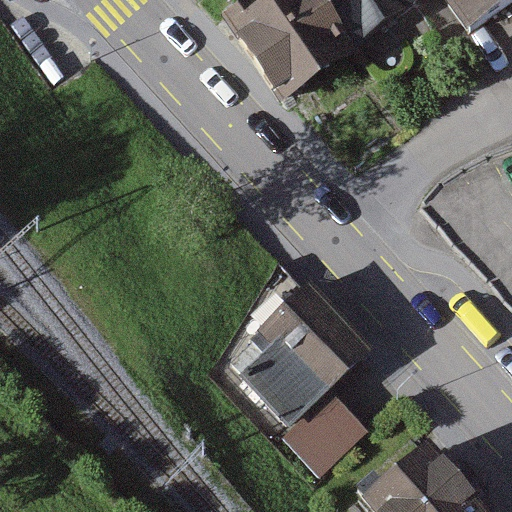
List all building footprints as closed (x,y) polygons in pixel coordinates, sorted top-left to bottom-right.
[(260,0),(245,0),(222,16),(281,99),(356,47),(323,0),(265,0),(262,2),(260,0)] [(323,0),(356,47),(420,3),(418,0),(323,0)] [(450,0),(469,26),(505,0),(450,0)] [(297,296),(252,339),(265,352),(240,375),(290,426),(359,358),(297,296)] [(305,419),(283,440),(319,478),(368,433),(338,401),(311,425),(305,419)] [(371,511),(488,511),(430,440),(384,479),(377,471),(353,491),(371,511)]
